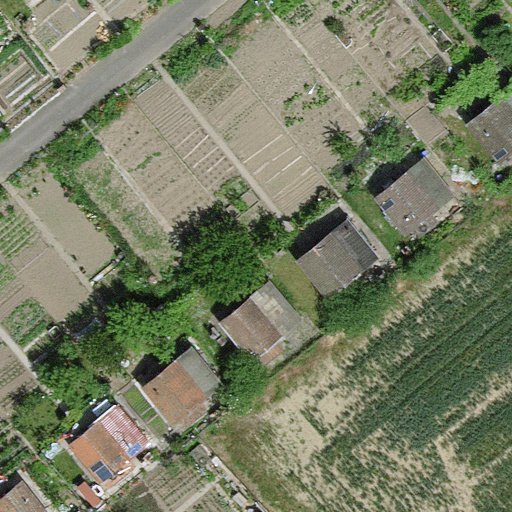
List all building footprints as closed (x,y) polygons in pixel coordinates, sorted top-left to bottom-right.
[(511,109),(506,102),(476,126),(505,161),(511,154),(511,109)] [(413,175),(384,199),(412,233),(441,209),(413,175)] [(334,238),(305,262),(333,297),(362,274),(334,238)] [(254,302),(227,323),(254,359),(282,338),(254,302)] [(179,365),(149,389),(177,423),(207,398),(179,365)] [(100,427),(75,447),(103,481),(128,461),(100,427)] [(43,511),(23,487),(0,506),(0,508),(3,511),(43,511)]
